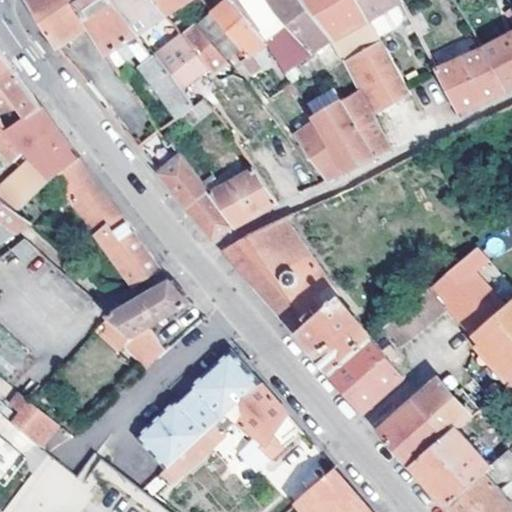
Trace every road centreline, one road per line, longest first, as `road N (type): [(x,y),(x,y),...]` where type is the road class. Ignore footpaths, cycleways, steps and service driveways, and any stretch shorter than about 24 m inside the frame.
road 1 (residential): [(188,259),(511,102)]
road 2 (tertiary): [(413,511),(188,259)]
road 3 (tertiary): [(188,259),(27,55),(0,8)]
